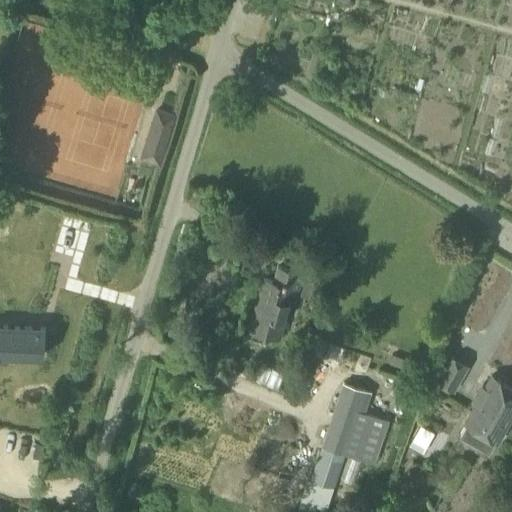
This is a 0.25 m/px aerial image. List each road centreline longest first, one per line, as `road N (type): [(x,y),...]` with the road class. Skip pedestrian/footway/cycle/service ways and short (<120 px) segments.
road 1 (unclassified): [(84,511),(213,55)]
road 2 (unclassified): [(511,230),(213,55)]
